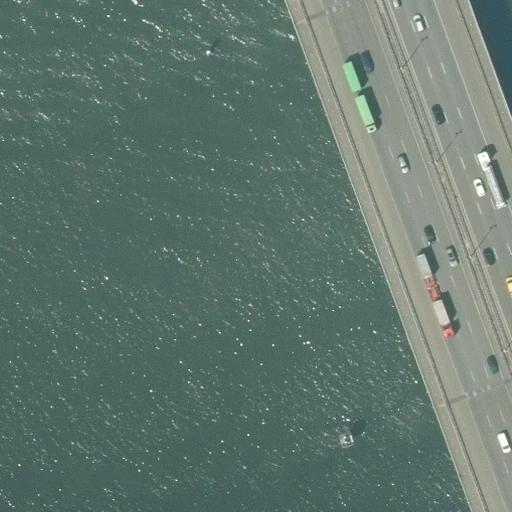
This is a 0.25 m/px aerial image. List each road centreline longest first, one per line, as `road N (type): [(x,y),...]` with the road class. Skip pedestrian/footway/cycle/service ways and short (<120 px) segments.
road 1 (motorway): [(343,0),(511,460)]
road 2 (motorway): [(511,270),(413,0)]
